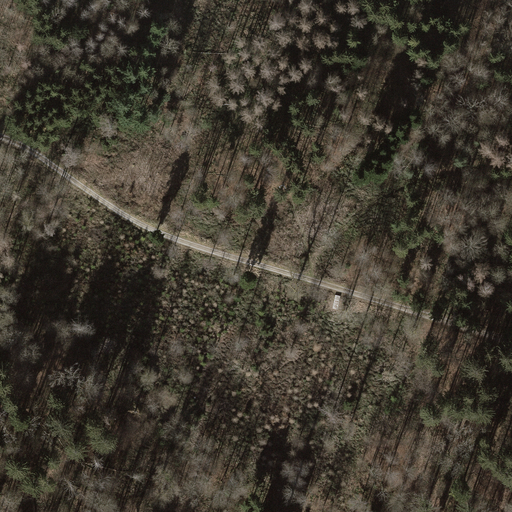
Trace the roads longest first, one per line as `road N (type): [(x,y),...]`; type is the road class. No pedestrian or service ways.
road 1 (track): [(0,137),(191,245),(511,336)]
road 2 (motorway): [(511,336),(0,421)]
road 3 (motorway): [(195,511),(511,456)]
